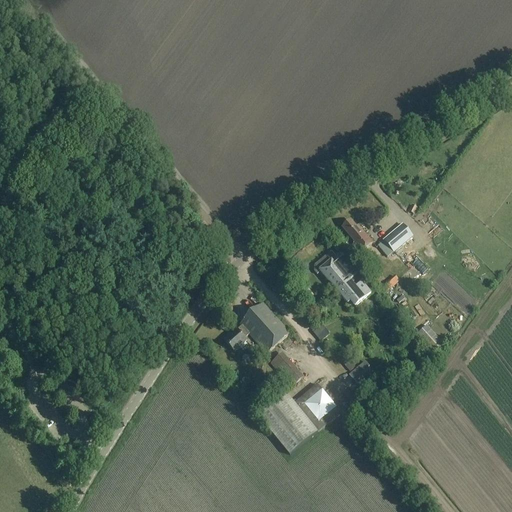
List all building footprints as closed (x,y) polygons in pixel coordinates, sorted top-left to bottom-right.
[(420,214),(421,206),(415,204),(413,213),(420,214)] [(357,228),(353,222),(343,229),(355,244),(354,246),(361,255),(375,243),(370,237),(368,239),(359,227),(357,228)] [(385,243),(379,247),(387,258),(395,252),(400,247),(401,247),(412,238),(403,226),(383,241),(385,243)] [(338,259),(333,253),(316,266),(316,271),(318,275),(321,272),(330,283),(331,283),(349,306),(346,307),(351,313),(372,297),(361,283),(364,280),(350,263),(343,254),(338,259)] [(421,263),(407,276),(415,284),(429,271),(421,263)] [(394,281),(386,286),(391,292),(398,287),(394,281)] [(265,357),(288,335),(260,305),(236,328),(238,329),(222,345),(233,356),(245,344),(243,341),(247,337),(265,357)] [(432,356),(444,346),(427,327),(415,338),(432,356)] [(350,373),(356,368),(336,345),(330,350),(350,373)] [(278,364),(298,389),(308,381),(288,356),(278,364)] [(360,389),(376,375),(365,363),(349,376),(360,389)] [(319,434),(342,415),(318,385),(295,404),(319,434)] [(301,389),(295,394),(299,399),(305,394),(301,389)] [(290,457),(318,435),(287,395),(258,418),(290,457)]
